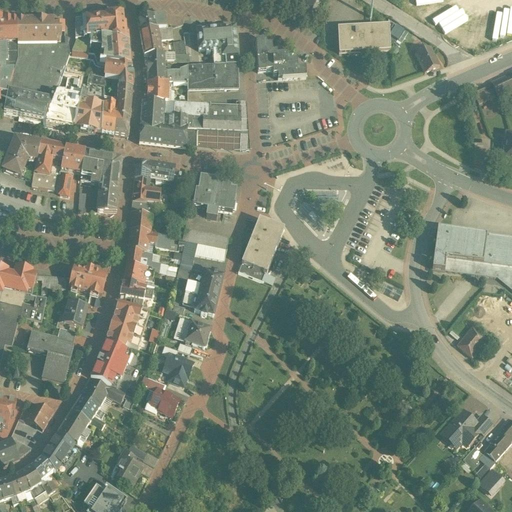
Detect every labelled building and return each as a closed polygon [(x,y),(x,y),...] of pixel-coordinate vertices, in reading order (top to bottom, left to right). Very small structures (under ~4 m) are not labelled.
[(300,0),(298,3),(311,12),(318,0),(300,0)] [(163,16),(136,23),(139,34),(157,31),(160,31),(167,30),(163,16)] [(123,17),(105,18),(105,19),(90,20),(75,21),(75,41),(91,41),(104,40),(118,43),(118,44),(128,45),(128,37),(126,38),(125,27),(123,27),(123,17)] [(3,20),(0,19),(0,90),(7,90),(9,90),(18,60),(18,48),(17,22),(16,22),(11,22),(3,22),(3,20)] [(53,21),(17,21),(17,22),(18,48),(39,48),(51,47),(57,47),(57,42),(59,42),(61,40),(61,36),(59,34),(54,34),(53,21)] [(389,28),(337,31),(339,57),(390,54),(389,28)] [(167,30),(160,31),(162,43),(173,41),(172,30),(167,30)] [(235,30),(223,31),(223,32),(218,32),(218,31),(197,33),(199,53),(212,52),(214,68),(238,68),(235,30)] [(157,31),(139,34),(144,59),(147,58),(162,58),(162,57),(157,31)] [(128,45),(118,44),(118,43),(104,40),(91,41),(90,49),(101,50),(101,52),(99,65),(106,66),(130,69),(128,45)] [(75,41),(75,42),(77,42),(72,53),(88,55),(90,49),(91,41),(75,41)] [(277,54),(272,54),(271,47),(264,47),(264,43),(255,43),(257,75),(272,73),(273,78),(277,77),(278,82),(306,80),(305,70),(297,71),(297,63),(288,63),(287,57),(277,57),(277,54)] [(39,48),(18,48),(18,60),(9,90),(7,90),(5,98),(7,98),(3,116),(45,125),(60,82),(61,82),(65,70),(69,58),(68,51),(68,53),(51,47),(39,48)] [(430,50),(415,57),(424,76),(439,69),(430,50)] [(162,58),(147,58),(147,70),(147,79),(147,86),(165,86),(165,75),(164,65),(164,57),(162,57),(162,58)] [(130,69),(107,66),(106,66),(104,81),(105,81),(118,83),(118,90),(132,92),(131,81),(132,81),(132,76),(131,76),(130,69)] [(238,69),(187,70),(187,75),(187,87),(187,92),(199,91),(238,90),(238,69)] [(45,125),(73,130),(81,96),(82,95),(80,94),(80,96),(77,96),(80,79),(64,76),(66,70),(65,70),(61,82),(60,82),(45,125)] [(187,75),(165,75),(165,86),(168,86),(172,86),(172,87),(173,87),(187,87),(187,75)] [(88,77),(85,95),(82,95),(81,96),(88,98),(85,107),(103,110),(103,106),(105,81),(104,81),(88,77)] [(511,77),(493,86),(499,101),(511,94),(511,77)] [(165,86),(147,86),(147,105),(164,106),(173,106),(173,105),(173,97),(173,94),(175,94),(176,94),(172,94),(173,87),(172,87),(172,86),(168,86),(165,86)] [(490,87),(473,95),(478,106),(496,98),(490,87)] [(118,90),(117,90),(116,107),(114,138),(123,139),(127,140),(127,141),(128,141),(131,103),(132,92),(118,90)] [(199,91),(187,92),(187,100),(200,99),(199,91)] [(88,98),(81,96),(73,130),(102,136),(103,110),(85,107),(88,98)] [(172,120),(164,120),(164,106),(147,105),(142,105),(139,143),(186,149),(186,129),(187,121),(172,120)] [(187,106),(173,105),(173,106),(172,120),(187,121),(195,121),(195,107),(187,106)] [(196,150),(241,156),(250,154),(246,105),(239,105),(239,108),(239,122),(240,135),(203,133),(196,132),(196,150)] [(116,107),(103,106),(103,110),(102,136),(114,138),(116,107)] [(173,106),(164,106),(164,120),(172,120),(173,106)] [(203,107),(195,107),(195,121),(203,122),(203,121),(207,121),(207,107),(203,107)] [(239,108),(207,107),(207,121),(239,122),(239,108)] [(195,121),(187,121),(186,129),(195,130),(195,132),(196,132),(203,133),(240,135),(239,122),(207,121),(203,121),(203,122),(195,121)] [(195,130),(186,129),(186,149),(196,150),(196,132),(195,132),(195,130)] [(511,137),(508,137),(507,145),(504,145),(503,153),(506,153),(505,162),(511,163),(511,137)] [(40,146),(15,141),(2,173),(20,180),(27,162),(34,163),(37,162),(40,146)] [(66,149),(41,143),(37,162),(36,170),(35,169),(34,174),(32,184),(32,189),(57,194),(59,184),(61,173),(65,151),(66,149)] [(85,155),(65,151),(61,173),(72,175),(81,176),(85,155)] [(104,161),(86,157),(86,155),(85,155),(81,176),(81,183),(100,187),(104,161)] [(119,163),(104,161),(100,187),(100,189),(95,188),(92,216),(114,216),(118,181),(119,163)] [(136,168),(134,182),(150,184),(150,182),(172,185),(173,177),(172,177),(174,169),(145,165),(140,164),(137,166),(136,168)] [(72,175),(61,173),(59,184),(57,194),(59,194),(59,195),(60,195),(60,197),(69,198),(69,195),(68,195),(72,175)] [(219,184),(200,181),(197,201),(194,200),(193,209),(207,212),(206,220),(216,222),(218,213),(231,216),(235,194),(227,192),(227,189),(218,188),(219,184)] [(150,184),(134,182),(132,204),(153,205),(153,206),(159,206),(161,193),(149,192),(149,188),(150,184)] [(78,216),(84,216),(86,196),(79,196),(78,216)] [(153,205),(132,204),(131,215),(153,217),(153,206),(153,205)] [(297,212),(305,220),(311,214),(304,206),(297,212)] [(319,221),(311,214),(305,220),(312,227),(319,221)] [(152,218),(131,216),(130,234),(150,236),(152,218)] [(278,230),(259,222),(241,267),(266,277),(282,236),(278,230)] [(511,241),(450,233),(450,231),(440,230),(440,232),(437,231),(432,272),(496,281),(511,293),(511,241)] [(228,240),(185,231),(183,242),(198,246),(226,252),(228,240)] [(150,236),(130,234),(128,253),(147,256),(149,244),(152,247),(155,248),(155,250),(167,252),(169,239),(150,236)] [(198,246),(185,244),(182,260),(180,271),(191,274),(195,257),(198,246)] [(226,252),(198,246),(195,257),(224,263),(226,252)] [(147,256),(128,253),(126,269),(147,271),(154,274),(158,275),(160,266),(151,264),(152,257),(147,256)] [(167,267),(160,266),(158,275),(166,277),(167,267)] [(266,277),(241,267),(238,275),(263,285),(266,277)] [(0,369),(5,349),(12,351),(19,321),(40,326),(41,326),(46,301),(37,300),(31,298),(37,276),(33,275),(33,273),(16,269),(14,275),(8,274),(8,272),(0,269),(0,369)] [(147,271),(126,269),(123,285),(143,289),(145,282),(152,283),(154,274),(147,271)] [(86,274),(73,271),(71,279),(68,291),(69,291),(71,292),(71,293),(72,292),(77,293),(76,295),(77,295),(77,293),(90,296),(90,298),(91,297),(97,298),(97,300),(98,300),(98,298),(101,299),(107,277),(86,272),(86,274)] [(180,271),(179,271),(175,287),(186,290),(188,285),(191,274),(180,271)] [(203,277),(191,274),(188,285),(200,288),(203,277)] [(217,275),(211,274),(211,275),(204,274),(203,277),(200,288),(199,294),(218,299),(223,279),(216,277),(217,275)] [(67,280),(42,279),(41,297),(47,297),(48,289),(66,291),(67,280)] [(143,289),(123,285),(118,307),(138,312),(140,302),(143,289)] [(188,285),(186,290),(199,294),(200,288),(188,285)] [(382,295),(397,303),(402,294),(386,286),(382,295)] [(186,290),(175,287),(174,293),(185,296),(186,290)] [(199,294),(186,290),(185,296),(182,306),(195,309),(199,294)] [(218,299),(199,294),(195,309),(194,314),(201,315),(200,317),(206,319),(207,317),(213,319),(218,299)] [(165,306),(157,304),(156,306),(140,302),(138,312),(161,319),(165,306)] [(87,309),(69,305),(64,326),(70,328),(82,331),(87,309)] [(138,312),(118,307),(113,325),(139,333),(141,327),(135,325),(136,321),(159,326),(161,319),(138,312)] [(185,310),(174,307),(172,314),(183,317),(185,310)] [(183,317),(172,314),(170,320),(181,323),(183,317)] [(70,328),(64,326),(58,324),(56,331),(60,332),(69,334),(70,328)] [(139,333),(113,325),(106,345),(126,352),(130,340),(143,344),(143,343),(146,336),(139,333)] [(210,331),(190,325),(184,344),(204,351),(205,348),(206,349),(208,341),(207,341),(210,331)] [(487,343),(472,331),(457,349),(472,361),(487,343)] [(69,334),(60,332),(57,342),(58,342),(57,345),(72,349),(75,336),(69,334)] [(57,342),(31,336),(27,355),(47,360),(42,382),(64,387),(74,350),(72,349),(57,345),(58,342),(57,342)] [(156,339),(146,336),(143,343),(154,346),(156,339)] [(126,352),(106,345),(98,362),(117,370),(118,366),(128,371),(131,363),(122,359),(124,352),(126,353),(126,352)] [(169,351),(158,348),(156,354),(167,357),(169,351)] [(193,365),(170,357),(163,374),(171,376),(168,383),(183,389),(187,380),(188,381),(193,365)] [(117,370),(98,362),(90,381),(109,389),(115,375),(117,370)] [(128,371),(118,366),(117,370),(115,375),(125,379),(128,371)] [(166,388),(149,381),(145,391),(156,396),(158,392),(163,395),(166,388)] [(109,392),(90,382),(81,401),(99,412),(106,400),(110,393),(109,392)] [(125,396),(111,389),(109,392),(110,393),(106,400),(120,407),(124,400),(125,396)] [(163,395),(158,392),(156,396),(152,405),(150,410),(157,413),(172,420),(180,402),(163,395)] [(135,401),(125,396),(124,400),(126,401),(123,408),(130,412),(135,401)] [(99,412),(81,401),(71,416),(90,427),(94,420),(99,412)] [(157,413),(150,410),(152,405),(149,404),(145,411),(155,416),(157,413)] [(53,415),(34,408),(29,416),(24,414),(20,422),(24,425),(43,434),(53,415)] [(19,414),(0,409),(0,421),(17,425),(19,414)] [(463,415),(442,438),(451,446),(456,440),(467,449),(480,435),(472,428),(475,425),(463,415)] [(89,427),(71,416),(57,438),(77,449),(77,448),(76,447),(81,439),(86,442),(90,436),(85,433),(89,427)] [(475,425),(472,428),(480,435),(484,439),(493,429),(481,418),(475,425)] [(105,426),(94,420),(90,427),(101,433),(105,426)] [(511,426),(509,424),(490,446),(491,447),(484,455),(492,461),(495,464),(511,445),(511,426)] [(43,434),(24,425),(14,442),(32,452),(43,434)] [(57,438),(41,461),(54,474),(53,474),(55,476),(68,457),(72,459),(79,450),(77,449),(57,438)] [(0,470),(19,463),(11,444),(0,448),(0,470)] [(79,450),(72,459),(83,466),(90,457),(79,450)] [(474,450),(462,463),(472,472),(476,468),(474,466),(482,457),(474,450)] [(125,453),(119,463),(123,465),(120,471),(119,471),(118,472),(122,474),(118,481),(132,489),(140,475),(143,470),(133,464),(136,459),(125,453)] [(41,461),(31,471),(40,486),(48,479),(53,474),(54,474),(41,461)] [(492,461),(477,477),(481,481),(495,466),(494,465),(495,464),(492,461)] [(40,486),(31,471),(20,477),(30,495),(34,503),(46,495),(40,486)] [(505,484),(491,472),(478,488),(492,500),(505,484)] [(20,477),(8,483),(16,501),(16,500),(23,498),(30,495),(20,477)] [(48,479),(40,486),(43,490),(49,485),(50,485),(51,484),(48,479)] [(8,483),(0,485),(0,506),(3,505),(12,502),(14,509),(19,507),(16,500),(16,501),(8,483)] [(49,485),(43,490),(48,498),(55,493),(50,485),(49,485)] [(88,511),(120,511),(127,503),(106,487),(101,492),(96,489),(83,508),(89,511),(88,511)] [(23,498),(16,500),(19,507),(20,509),(23,508),(22,505),(25,503),(23,498)] [(489,511),(480,503),(471,511),(489,511)]
